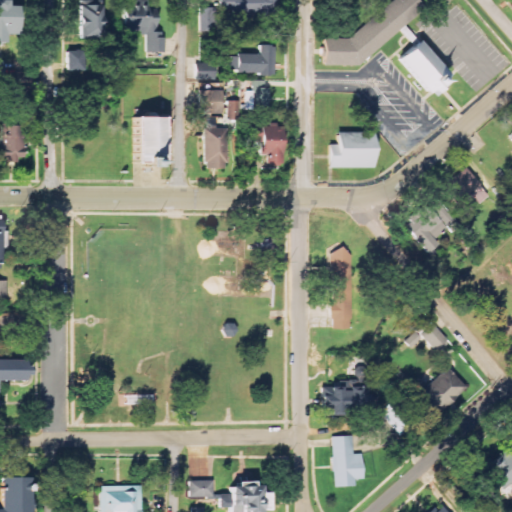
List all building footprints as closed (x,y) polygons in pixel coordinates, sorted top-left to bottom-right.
[(274,0),(222,0),(222,10),(231,10),(231,17),(275,17),(274,0)] [(323,66),(354,66),(423,11),(414,0),(394,0),(345,39),(324,39),(323,66)] [(102,2),(80,1),(79,38),(101,38),(102,2)] [(217,8),(199,8),(199,32),(217,32),(217,8)] [(433,90),(439,96),(448,87),(442,81),(449,75),(417,42),(397,61),(428,94),(433,90)] [(258,55),(230,55),(230,74),(273,75),(274,46),(258,46),(258,55)] [(65,52),(66,72),(87,71),(86,51),(65,52)] [(215,63),(195,63),(195,81),(215,80),(215,63)] [(246,92),(246,109),(269,110),(270,89),(258,88),(258,82),(253,82),(253,92),(246,92)] [(220,114),(220,84),(204,84),(204,90),(197,90),(198,115),(220,114)] [(239,101),(227,101),(227,120),(239,121),(239,101)] [(124,118),(153,119),(152,165),(123,165),(124,118)] [(6,127),(6,129),(0,129),(0,160),(23,161),(23,126),(6,127)] [(253,134),(253,142),(260,142),(261,154),(267,154),(267,167),(283,167),(282,127),(261,127),(261,133),(253,134)] [(226,169),(226,130),(203,130),(203,169),(226,169)] [(328,169),(373,169),(372,133),(335,134),(336,156),(327,157),(328,169)] [(465,215),(488,198),(467,169),(443,186),(465,215)] [(453,233),(459,227),(437,203),(431,210),(453,233)] [(446,228),(424,206),(403,229),(429,254),(438,245),(434,241),(446,228)] [(332,331),(352,330),(349,260),(346,260),(346,251),(328,252),(332,331)] [(421,336),(436,351),(447,340),(432,324),(421,336)] [(438,414),(466,388),(446,367),(425,386),(422,384),(416,390),(438,414)] [(321,387),(322,415),(352,415),(351,386),(321,387)] [(331,437),(333,487),(354,487),(354,480),(362,480),(361,454),(352,454),(352,436),(331,437)] [(511,483),(511,456),(506,450),(487,468),(505,489),(511,483)] [(0,511),(25,511),(26,478),(0,477),(0,511)] [(211,480),(187,481),(188,498),(211,497),(211,480)] [(257,511),(258,511),(265,511),(265,492),(258,492),(258,484),(227,484),(227,495),(218,495),(218,508),(228,508),(228,511),(257,511)] [(98,511),(141,511),(141,486),(98,487),(98,511)] [(446,511),(438,503),(428,511),(446,511)]
